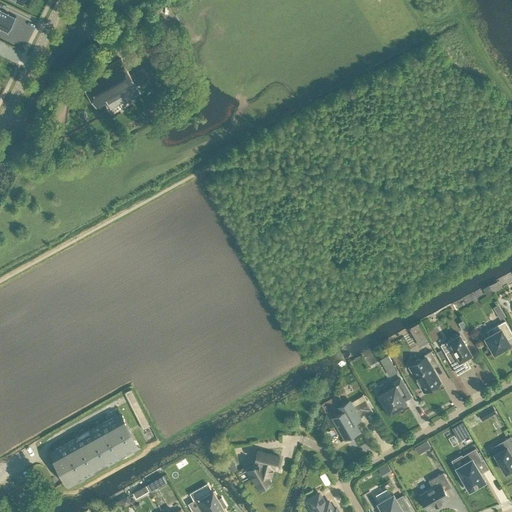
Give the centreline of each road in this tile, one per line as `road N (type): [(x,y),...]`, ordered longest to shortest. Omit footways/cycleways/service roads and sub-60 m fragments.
road 1 (residential): [(345,479),(511,384)]
road 2 (unclassified): [(0,127),(63,0)]
